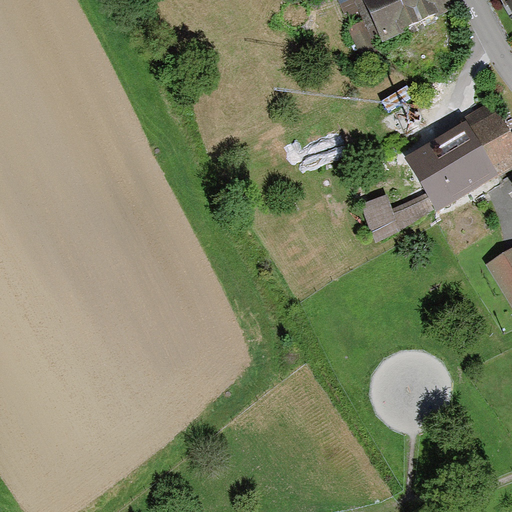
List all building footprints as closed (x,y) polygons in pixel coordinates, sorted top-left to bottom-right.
[(383,46),(458,10),(453,0),(338,0),(346,16),(358,11),(365,7),(380,39),(383,46)] [(511,0),(499,0),(511,21),(511,0)] [(365,7),(358,11),(364,23),(372,43),(380,39),(365,7)] [(362,59),(377,53),(372,43),(364,23),(349,30),(362,59)] [(420,55),(409,45),(399,57),(410,66),(420,55)] [(511,172),(511,135),(495,108),(407,162),(441,217),(511,172)] [(388,197),(361,208),(372,236),(376,245),(401,233),(435,212),(425,196),(393,211),(388,197)] [(511,251),(486,267),(511,309),(511,251)]
